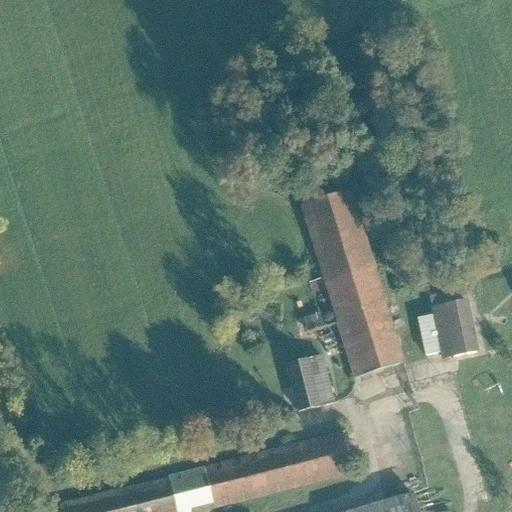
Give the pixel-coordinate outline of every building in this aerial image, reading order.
[(404,362),(348,189),(296,206),(352,379),(404,362)] [(479,354),(467,301),(429,309),(440,362),(479,354)] [(332,405),(321,358),(285,366),(295,413),(332,405)] [(340,435),(60,504),(62,511),(203,511),(350,476),(340,435)] [(414,511),(410,497),(359,511),(414,511)]
